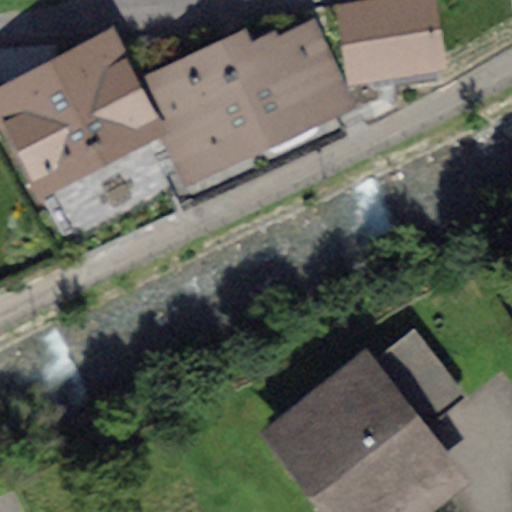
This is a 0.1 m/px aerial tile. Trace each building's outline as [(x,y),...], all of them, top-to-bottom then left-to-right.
[(341,19),(351,81),(415,70),(405,8),(341,19)] [(160,88),(193,157),(327,95),(304,44),(267,62),(264,53),(229,69),(224,58),(160,88)] [(107,50),(0,105),(0,109),(15,138),(24,133),(46,174),(144,124),(107,50)] [(119,139),(72,163),(90,199),(137,175),(119,139)] [(406,427),(456,388),(413,334),(284,435),(344,511),(402,511),(446,478),(406,427)]
